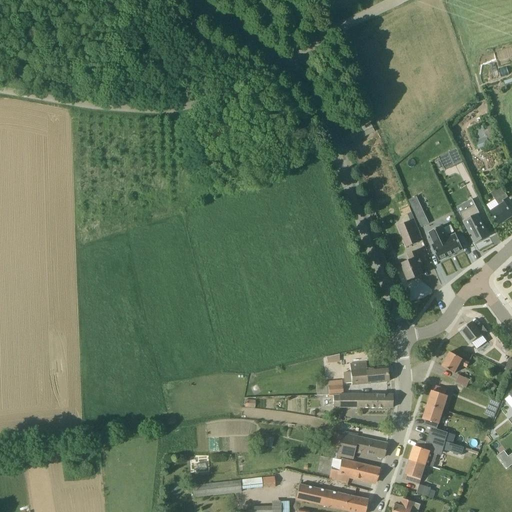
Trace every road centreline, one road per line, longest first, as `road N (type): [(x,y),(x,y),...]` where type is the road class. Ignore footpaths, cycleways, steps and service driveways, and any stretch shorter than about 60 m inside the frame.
road 1 (unclassified): [(399,339),(322,118),(280,62)]
road 2 (unclassified): [(0,90),(115,108),(174,108),(280,62)]
road 3 (unclassified): [(375,511),(404,403),(399,339)]
road 4 (unclassified): [(280,62),(397,0)]
